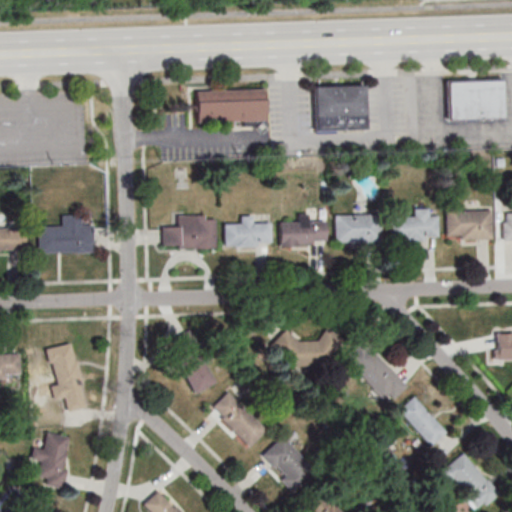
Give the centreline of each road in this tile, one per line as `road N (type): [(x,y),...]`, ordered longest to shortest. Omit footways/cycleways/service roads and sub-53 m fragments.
road 1 (secondary): [(511,38),(122,51)]
road 2 (residential): [(511,287),(131,299)]
road 3 (residential): [(131,299),(122,51)]
road 4 (residential): [(107,511),(119,462),(131,299)]
road 5 (residential): [(511,439),(386,292)]
road 6 (residential): [(244,511),(124,397)]
road 7 (residential): [(131,299),(0,303)]
road 8 (secondary): [(122,51),(0,54)]
